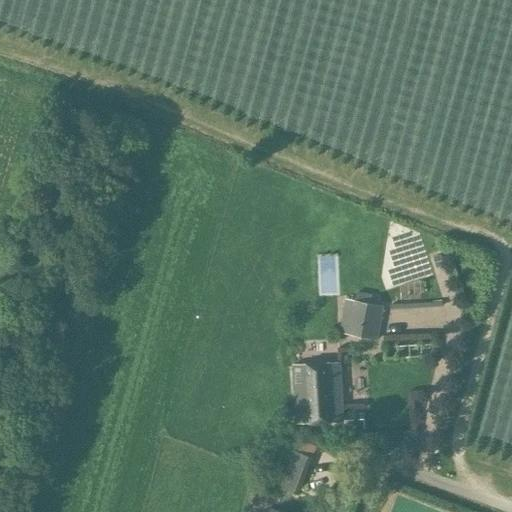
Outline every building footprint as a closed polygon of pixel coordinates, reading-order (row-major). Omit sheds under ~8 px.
[(0,0),(0,17),(13,20),(16,4),(14,3),(14,0),(0,0)] [(65,0),(89,16),(92,12),(111,16),(121,2),(127,0),(126,0),(65,0)] [(319,254),(320,291),(337,291),(336,253),(319,254)] [(441,254),(433,257),(437,267),(444,265),(441,254)] [(355,300),(349,334),(373,338),(379,304),(355,300)] [(511,317),(482,435),(511,442),(511,317)] [(385,354),(363,352),(362,388),(383,389),(385,354)] [(342,421),(339,362),(292,364),(296,424),(342,421)] [(316,445),(300,440),(296,450),(291,449),(277,486),(299,494),(316,445)]
